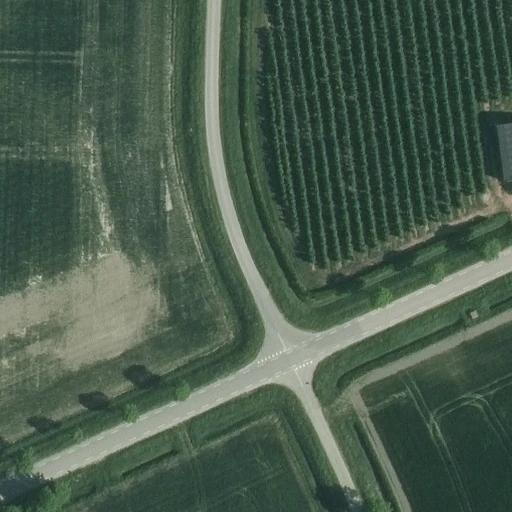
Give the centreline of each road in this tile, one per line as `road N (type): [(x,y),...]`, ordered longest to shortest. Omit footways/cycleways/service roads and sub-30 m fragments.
road 1 (unclassified): [(292,360),(233,231),(215,158),(214,0)]
road 2 (tertiary): [(0,492),(292,360)]
road 3 (tertiary): [(292,360),(511,260)]
road 4 (unclassified): [(354,511),(292,360)]
